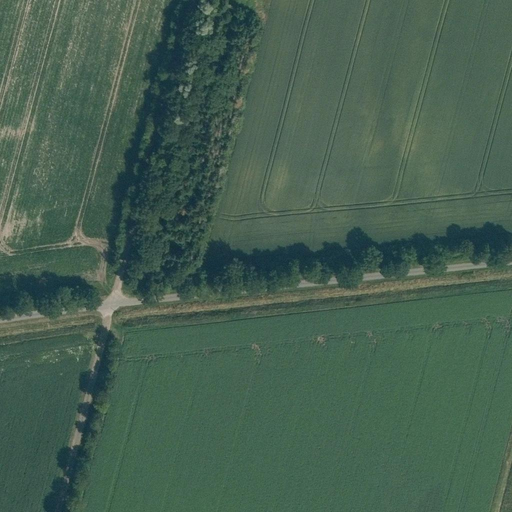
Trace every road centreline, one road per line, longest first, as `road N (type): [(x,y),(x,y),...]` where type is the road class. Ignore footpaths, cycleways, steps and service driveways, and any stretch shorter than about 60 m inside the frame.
road 1 (track): [(190,0),(57,511)]
road 2 (unclassified): [(0,319),(511,260)]
